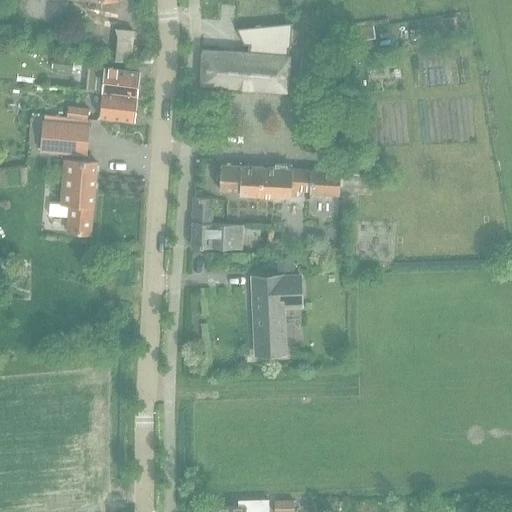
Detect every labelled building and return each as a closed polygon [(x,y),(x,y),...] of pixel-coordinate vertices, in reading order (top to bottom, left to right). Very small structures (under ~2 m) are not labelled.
[(287,90),(289,56),(203,50),(200,98),(213,99),(213,85),(287,90)] [(325,72),(326,59),(302,57),(301,71),(325,72)] [(88,66),(86,90),(103,92),(137,96),(140,71),(88,66)] [(103,92),(86,90),(86,91),(103,92),(100,117),(134,121),(137,96),(103,92)] [(87,106),(68,105),(66,117),(86,119),(87,106)] [(331,142),(334,111),(317,110),(315,140),(331,142)] [(86,154),(89,124),(43,121),(41,151),(86,154)] [(98,164),(98,162),(65,159),(61,203),(70,204),(68,232),(91,233),(97,164),(98,164)] [(326,170),(226,165),(221,165),(220,190),(240,191),(240,194),(292,196),(292,195),(298,195),(298,190),(309,191),(309,193),(339,195),(341,171),(326,170)] [(194,196),(193,221),(212,222),(213,197),(194,196)] [(192,241),(192,246),(241,248),(242,223),(212,222),(193,221),(192,241)] [(253,276),(255,332),(256,354),(286,353),(284,306),(302,305),(301,275),(282,276),(282,275),(253,276)] [(238,500),(238,506),(214,506),(214,511),(268,511),(268,499),(238,500)] [(274,511),(294,511),(294,501),(274,501),(274,511)]
